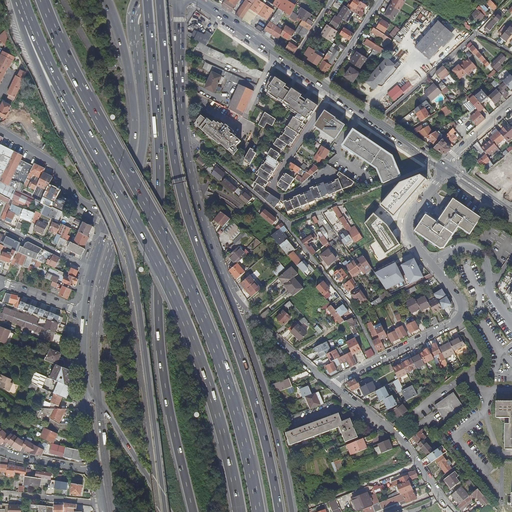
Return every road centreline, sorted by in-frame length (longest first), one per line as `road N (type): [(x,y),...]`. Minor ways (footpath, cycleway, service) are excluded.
road 1 (motorway): [(258,511),(233,402),(195,299),(42,0)]
road 2 (motorway): [(27,20),(179,310),(214,404),(239,511)]
road 3 (motorway): [(279,511),(253,395),(180,188),(159,0)]
road 4 (motorway): [(27,20),(24,32),(48,94),(131,262),(162,511)]
road 5 (motorway): [(148,0),(159,343),(192,511)]
road 6 (secondary): [(220,269),(186,154),(178,0)]
road 7 (motorway): [(291,511),(271,414),(220,269)]
road 8 (secondary): [(105,0),(134,118),(128,164),(107,219)]
road 9 (secondary): [(116,223),(143,141),(135,7)]
road 10 (residential): [(333,386),(457,320),(458,295),(436,270)]
road 11 (secondary): [(98,401),(96,311),(116,223)]
road 12 (residential): [(333,386),(405,442),(454,511)]
road 13 (residential): [(326,173),(289,196),(272,185),(332,91)]
road 14 (secondary): [(332,91),(198,0)]
road 15 (tertiary): [(107,219),(75,199),(50,160),(0,129)]
road 16 (secondary): [(441,163),(332,91)]
road 17 (motorway): [(98,401),(168,511)]
